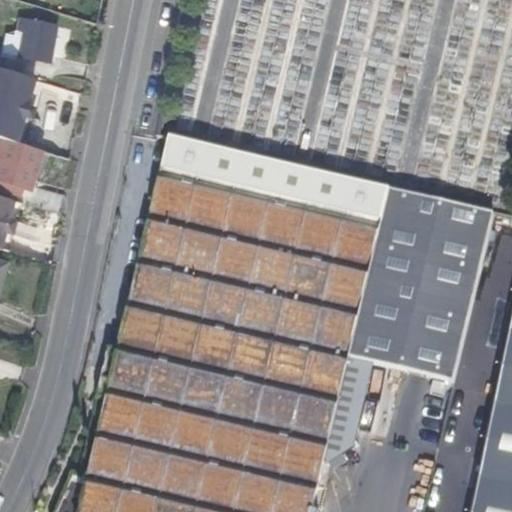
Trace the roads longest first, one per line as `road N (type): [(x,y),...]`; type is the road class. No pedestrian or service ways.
road 1 (tertiary): [(136,0),(63,354),(44,425),(5,511)]
road 2 (unknown): [(372,511),(396,444),(418,429),(482,437)]
road 3 (unknown): [(482,437),(511,291)]
